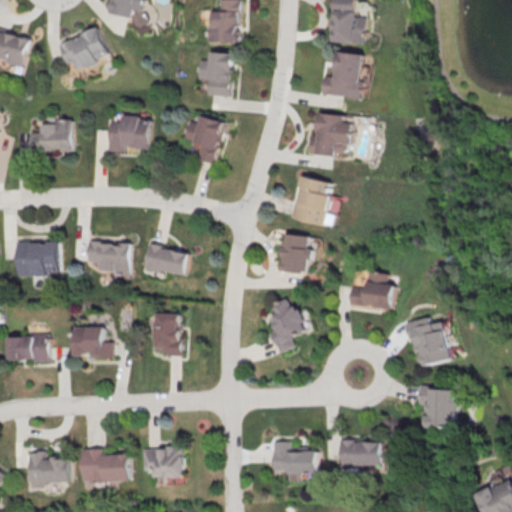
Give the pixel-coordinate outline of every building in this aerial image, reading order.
[(112,0),(147,0),(145,11),(134,8),(132,16),(110,10),(112,0)] [(210,39),(211,10),(219,10),(219,0),(241,0),(241,40),(210,39)] [(332,0),(330,41),(367,44),(369,17),(357,16),(358,0),(332,0)] [(61,44),(70,64),(75,62),(79,69),(88,65),(88,67),(102,60),(101,57),(112,52),(101,26),(61,44)] [(0,27),(0,54),(11,58),(10,61),(25,65),(33,38),(0,27)] [(341,49),(338,75),(329,74),(327,90),(365,94),(370,52),(341,49)] [(201,58),(210,59),(211,51),(238,53),(234,96),(207,93),(209,78),(199,77),(201,58)] [(324,112),(350,114),(349,121),(360,122),(358,143),(353,142),(353,148),(348,152),(343,151),(343,156),(313,152),(315,134),(322,135),(324,112)] [(112,119),(110,149),(127,150),(128,145),(134,145),(134,146),(152,148),(154,119),(143,118),(143,115),(127,113),(126,121),(112,119)] [(204,114),(202,122),(192,119),(186,138),(204,143),(200,157),(216,161),(228,120),(204,114)] [(45,123),(58,123),(58,119),(75,118),(75,149),(63,150),(63,148),(58,148),(59,149),(45,150),(45,123)] [(305,174),(336,182),(333,194),(336,195),(332,210),(330,209),(326,225),(293,216),(297,199),(300,199),(304,186),(302,185),(305,174)] [(289,232),(288,244),(285,243),(283,260),(281,259),(280,270),(312,273),(313,263),(317,264),(319,249),(311,248),(313,235),(289,232)] [(91,239),(90,261),(102,262),(102,269),(118,269),(118,272),(131,273),(133,236),(114,235),(114,240),(91,239)] [(19,240),(20,275),(51,274),(50,272),(63,271),(62,239),(19,240)] [(151,241),(145,268),(162,271),(163,269),(188,274),(192,251),(166,246),(166,244),(151,241)] [(372,270),(370,288),(355,286),(354,303),(394,307),(397,283),(389,282),(391,272),(372,270)] [(275,304),(279,314),(273,317),(279,330),(275,332),(283,351),(297,344),(294,338),(311,330),(307,322),(310,320),(304,307),(301,309),(299,304),(295,306),(291,296),(275,304)] [(159,312),(158,320),(157,320),(156,338),(157,338),(157,349),(168,349),(168,354),(185,354),(186,337),(183,337),(184,313),(159,312)] [(410,321),(415,340),(419,339),(426,365),(455,358),(445,320),(435,322),(433,315),(410,321)] [(76,325),(76,354),(86,354),(86,351),(96,351),(96,357),(116,356),(116,340),(108,340),(108,324),(76,325)] [(9,336),(10,358),(37,357),(37,361),(52,360),(51,332),(35,333),(35,335),(9,336)] [(423,384),(422,403),(429,404),(429,409),(432,409),(432,414),(429,414),(428,426),(457,428),(458,412),(463,412),(464,400),(459,400),(459,389),(438,387),(438,385),(423,384)] [(344,438),(344,468),(365,467),(365,465),(385,464),(384,441),(360,442),(359,438),(344,438)] [(277,440),(277,469),(292,469),(292,480),(302,480),(302,472),(322,472),(321,449),(311,450),(311,446),(294,446),(294,440),(277,440)] [(145,448),(146,469),(156,468),(156,476),(188,474),(187,443),(169,444),(169,447),(145,448)] [(83,448),(85,479),(90,479),(90,481),(134,479),(132,453),(111,454),(111,447),(83,448)] [(32,451),(34,484),(48,483),(48,481),(74,479),(73,457),(60,458),(60,455),(48,456),(48,450),(32,451)] [(0,497),(1,497),(0,496),(0,483),(8,477),(0,467),(0,497)] [(511,477),(511,511),(484,511),(476,494),(511,477)]
